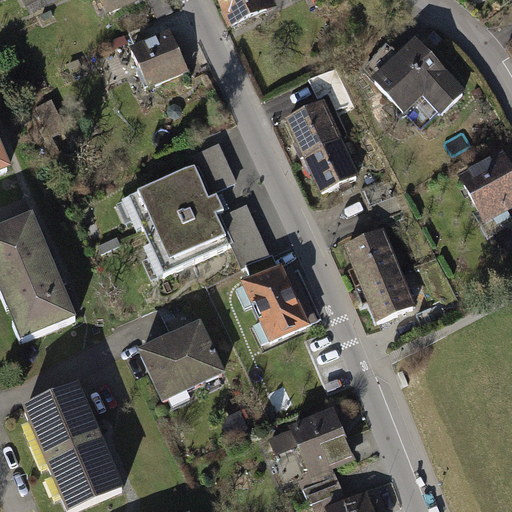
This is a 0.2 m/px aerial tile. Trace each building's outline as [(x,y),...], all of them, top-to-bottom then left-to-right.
[(27,0),(33,11),(56,0),(27,0)] [(99,0),(109,21),(143,5),(140,0),(99,0)] [(211,0),(228,36),(278,13),(271,0),(211,0)] [(172,36),(132,54),(151,96),(191,77),(172,36)] [(416,45),(372,86),(405,122),(424,104),(442,123),(467,99),(416,45)] [(286,127),(303,165),(343,147),(325,108),(286,127)] [(0,180),(13,175),(0,145),(0,180)] [(303,165),(321,203),(361,185),(343,147),(303,165)] [(192,161),(197,171),(210,200),(239,187),(221,148),(192,161)] [(511,172),(503,157),(457,183),(485,232),(511,216),(511,172)] [(197,171),(123,205),(137,235),(144,232),(151,249),(144,252),(158,282),(232,248),(219,219),(218,217),(225,214),(218,198),(211,202),(210,200),(197,171)] [(247,206),(219,219),(232,248),(244,273),(247,271),(272,260),(247,206)] [(33,222),(0,235),(0,298),(21,350),(77,327),(33,222)] [(345,254),(361,293),(401,276),(385,238),(345,254)] [(247,271),(254,285),(281,273),(274,259),(272,260),(247,271)] [(254,285),(244,290),(245,292),(238,296),(247,315),(254,311),(262,329),(255,333),(264,353),(272,350),(273,353),(315,334),(285,271),(281,273),(254,285)] [(361,293),(378,332),(418,315),(401,276),(361,293)] [(202,327),(139,357),(163,407),(226,377),(202,327)] [(23,412),(65,511),(83,511),(125,494),(80,388),(23,412)] [(333,409),(287,428),(289,432),(296,448),(311,483),(333,474),(332,471),(356,461),(333,409)] [(289,432),(268,441),(275,457),(296,448),(289,432)] [(373,511),(366,493),(323,509),(324,511),(373,511)]
